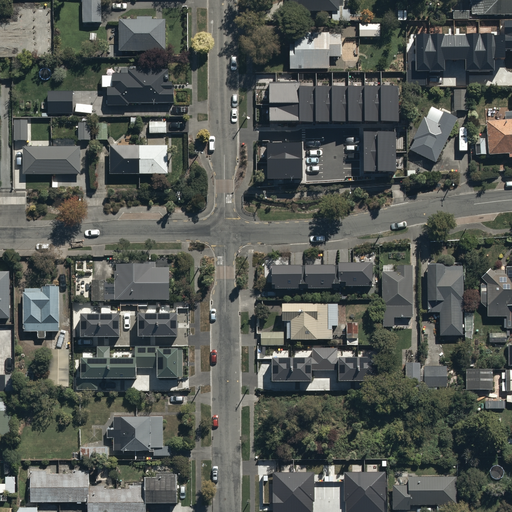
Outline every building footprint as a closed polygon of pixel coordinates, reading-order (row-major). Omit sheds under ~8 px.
[(101,0),(83,0),(84,19),(103,18),(101,0)] [(340,0),(288,0),(289,16),(340,16),(340,0)] [(369,0),(369,18),(398,18),(398,0),(369,0)] [(511,15),(511,0),(471,0),(472,15),(511,15)] [(470,11),(454,10),(454,20),(470,20),(470,11)] [(44,19),(14,19),(14,52),(33,51),(34,60),(54,59),(54,50),(45,50),(44,19)] [(138,24),(116,24),(116,36),(107,37),(107,55),(119,55),(119,57),(166,56),(166,26),(153,26),(153,19),(138,19),(138,24)] [(503,33),(415,34),(416,71),(445,71),(444,59),(465,58),(465,71),(493,70),(493,59),(505,59),(505,49),(511,49),(511,20),(503,20),(503,33)] [(380,27),(360,27),(360,40),(380,40),(380,27)] [(291,37),(290,74),(329,74),(330,61),(341,61),(341,39),(331,39),(331,33),(323,33),(323,37),(291,37)] [(108,92),(108,109),(128,109),(128,106),(173,106),(173,86),(168,86),(168,74),(128,74),(128,77),(113,77),(113,92),(108,92)] [(424,79),(413,79),(413,86),(420,86),(420,91),(435,91),(435,84),(424,84),(424,79)] [(270,82),(270,123),(398,122),(397,86),(300,86),(300,81),(270,82)] [(468,92),(454,92),(454,113),(468,113),(468,92)] [(73,93),(49,93),(49,115),(73,115),(73,93)] [(511,114),(505,115),(506,123),(487,124),(489,157),(509,156),(509,160),(511,159),(511,114)] [(410,153),(419,158),(436,166),(441,158),(458,123),(444,116),(440,122),(427,116),(413,143),(415,144),(410,153)] [(27,120),(14,120),(14,140),(28,140),(27,120)] [(90,122),(78,122),(78,140),(90,140),(90,122)] [(96,124),(96,143),(108,143),(108,124),(96,124)] [(167,124),(149,125),(150,136),(167,136),(167,124)] [(396,131),(364,131),(364,171),(396,171),(396,131)] [(302,142),(267,143),(267,179),(302,178),(302,142)] [(486,158),(485,144),(475,144),(476,159),(486,158)] [(80,146),(23,146),(23,174),(80,174),(80,146)] [(168,150),(110,150),(110,179),(169,179),(168,150)] [(116,268),(115,268),(115,281),(105,281),(105,277),(92,277),(91,298),(113,299),(113,296),(169,297),(171,265),(156,264),(156,259),(116,259),(116,268)] [(426,261),(426,308),(439,308),(439,332),(462,332),(461,263),(443,264),(443,260),(426,261)] [(382,269),(382,325),(394,325),(394,314),(412,314),(413,261),(395,261),(395,269),(382,269)] [(339,265),(272,265),(272,284),(275,284),(275,288),(298,288),(298,283),(308,283),(308,288),(332,287),(331,284),(339,284),(339,282),(346,282),(346,286),(369,286),(369,282),(373,281),(373,262),(339,262),(339,265)] [(506,316),(506,328),(511,327),(511,264),(504,265),(504,269),(492,269),(489,266),(480,276),(486,282),(486,283),(480,283),(480,302),(486,307),(486,316),(506,316)] [(0,316),(8,316),(8,268),(0,268),(0,316)] [(23,288),(24,328),(37,328),(37,336),(46,336),(47,328),(59,329),(61,281),(42,281),(42,286),(25,285),(25,288),(23,288)] [(338,300),(282,300),(282,318),(287,318),(287,336),(332,336),(332,323),(338,323),(338,300)] [(119,313),(80,314),(80,337),(119,337),(119,313)] [(177,313),(138,313),(138,337),(177,336),(177,313)] [(346,319),(346,335),(358,335),(358,319),(346,319)] [(285,330),(261,330),(261,344),(285,343),(285,330)] [(506,332),(489,331),(489,340),(506,341),(506,332)] [(70,347),(48,346),(48,384),(70,384),(70,347)] [(97,357),(81,358),(81,378),(77,378),(77,389),(98,389),(98,378),(136,378),(136,368),(156,368),(156,378),(182,378),(182,348),(159,348),(159,346),(135,346),(135,357),(110,357),(110,346),(97,346),(97,357)] [(312,358),(272,358),(273,381),(312,381),(312,370),(338,370),(338,381),(377,381),(377,357),(337,357),(337,348),(312,348),(312,358)] [(413,387),(420,387),(420,360),(406,360),(406,381),(413,381),(413,387)] [(447,363),(423,364),(424,388),(436,388),(436,384),(447,384),(447,363)] [(494,365),(465,366),(465,386),(494,386),(494,365)] [(511,369),(511,370),(503,370),(503,391),(511,391),(511,369)] [(14,373),(0,372),(0,388),(14,389),(14,373)] [(14,391),(0,390),(0,433),(14,434),(14,391)] [(504,399),(485,399),(485,407),(504,407),(504,399)] [(164,413),(114,413),(114,426),(108,426),(108,435),(114,435),(114,448),(154,447),(154,453),(174,453),(174,448),(171,448),(171,443),(164,443),(164,413)] [(111,445),(80,445),(80,459),(111,459),(111,445)] [(88,499),(89,484),(89,468),(72,468),(72,470),(50,470),(50,467),(31,467),(31,499),(88,499)] [(146,480),(145,499),(177,499),(177,469),(157,469),(157,472),(146,472),(146,480)] [(344,473),(344,511),(384,511),(384,472),(344,473)] [(273,511),(313,511),(314,473),(273,473),(273,511)] [(456,475),(408,474),(408,483),(393,483),(393,508),(410,508),(410,502),(455,503),(456,475)] [(145,511),(145,499),(146,480),(133,480),(133,482),(129,482),(129,485),(89,484),(88,499),(87,511),(145,511)]
